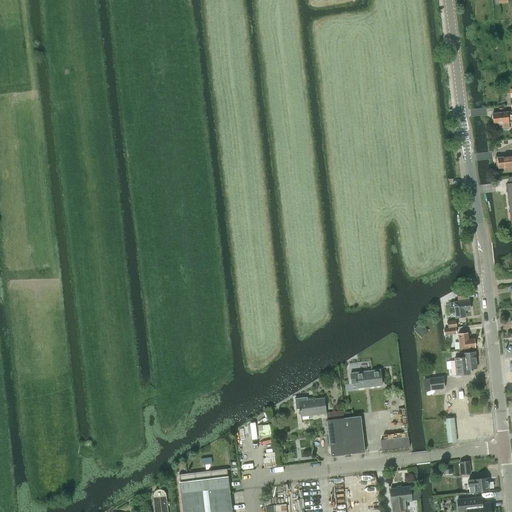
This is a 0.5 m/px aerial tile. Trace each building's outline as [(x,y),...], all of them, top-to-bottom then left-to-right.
[(511,104),(511,105),(511,111),(493,113),(493,114),(492,115),(492,118),(493,119),(494,123),(499,123),(500,128),(509,127),(508,122),(511,121),(511,104)] [(511,169),(511,155),(498,157),(499,167),(504,167),(504,170),(511,169)] [(465,310),(470,310),(469,301),(454,302),(450,303),(450,307),(449,308),(449,313),(455,313),(456,317),(466,316),(465,310)] [(416,333),(421,338),(428,331),(423,326),(416,333)] [(458,334),(459,349),(474,347),(473,338),(468,339),(467,333),(458,334)] [(470,374),(470,369),(477,368),(475,352),(463,353),(464,357),(455,359),(456,375),(470,374)] [(351,385),(357,384),(357,389),(382,385),(380,370),(369,371),(369,369),(364,370),(364,371),(350,373),(351,385)] [(424,379),(424,385),(425,390),(431,389),(431,390),(444,388),(443,377),(430,378),(430,379),(424,379)] [(296,410),(300,409),(301,417),(326,414),(324,399),(308,401),(307,397),(294,398),(296,410)] [(332,457),(338,456),(349,455),(344,418),(343,410),(326,413),(327,420),(332,457)] [(344,418),(349,455),(365,453),(361,416),(351,417),(351,412),(345,412),(346,418),(344,418)] [(445,418),(448,442),(456,441),(454,417),(445,418)] [(409,437),(380,441),(382,451),(410,447),(409,437)] [(459,462),(461,475),(470,474),(469,461),(459,462)] [(180,474),(184,511),(232,511),(228,469),(180,474)] [(473,479),(468,480),(470,493),(489,491),(487,478),(473,480),(473,479)] [(393,511),(399,510),(407,509),(406,501),(412,501),(410,487),(390,489),(393,511)] [(462,511),(467,511),(491,511),(490,503),(482,504),(481,497),(457,499),(458,511),(462,511)]
